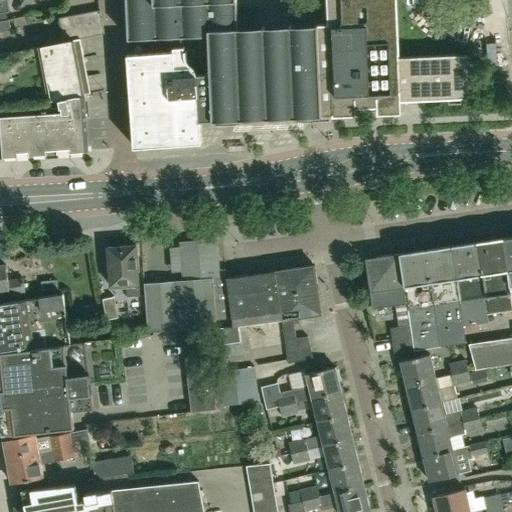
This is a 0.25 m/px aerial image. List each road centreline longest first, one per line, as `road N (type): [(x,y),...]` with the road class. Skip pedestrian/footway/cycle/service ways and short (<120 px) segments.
road 1 (tertiary): [(0,202),(313,172)]
road 2 (residential): [(394,511),(327,238)]
road 3 (tertiary): [(313,172),(511,151)]
road 4 (residential): [(327,238),(511,213)]
